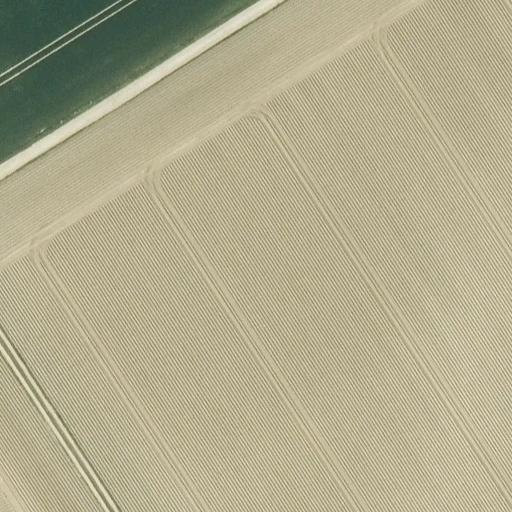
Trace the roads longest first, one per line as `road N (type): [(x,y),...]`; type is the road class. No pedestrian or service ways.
road 1 (track): [(0,173),(278,0)]
road 2 (track): [(112,511),(0,336)]
